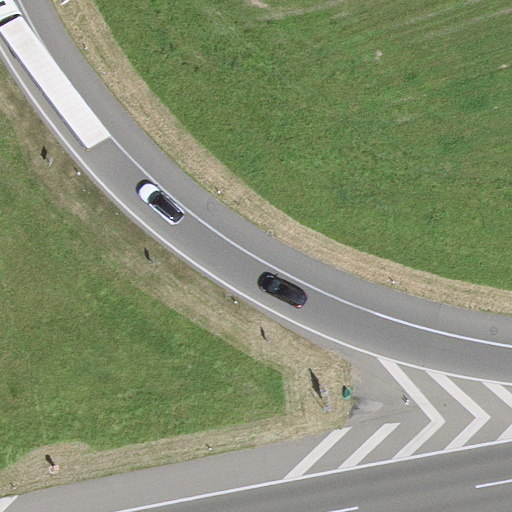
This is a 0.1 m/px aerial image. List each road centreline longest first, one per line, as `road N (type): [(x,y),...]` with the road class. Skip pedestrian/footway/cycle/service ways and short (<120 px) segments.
road 1 (motorway): [(511,360),(459,356),(349,324),(240,269),(163,215),(51,92),(0,0)]
road 2 (motorway): [(511,481),(338,511)]
